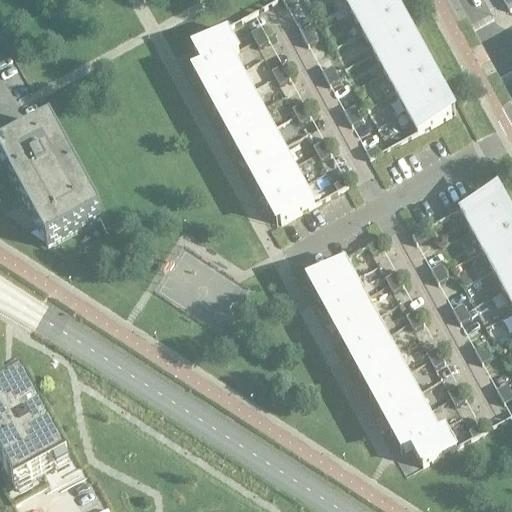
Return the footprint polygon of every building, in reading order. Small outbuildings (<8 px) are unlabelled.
[(284,0),(281,2),(285,10),(296,4),(293,0),(284,0)] [(381,0),(333,0),(333,1),(335,0),(341,0),(351,17),(381,0)] [(395,19),(384,0),(381,0),(351,17),(361,37),(395,19)] [(511,5),(509,0),(501,0),(509,14),(511,12),(511,5)] [(406,39),(395,19),(361,37),(372,57),(406,39)] [(314,37),(310,30),(299,36),(303,43),(314,37)] [(264,38),(260,31),(250,37),(254,44),(264,38)] [(237,53),(226,32),(192,50),(203,70),(196,74),(196,75),(237,53)] [(317,44),(314,37),(303,43),(307,50),(317,44)] [(268,45),(264,38),(254,44),(257,51),(268,45)] [(417,59),(406,39),(372,57),(383,77),(417,59)] [(237,54),(237,53),(196,75),(207,94),(240,76),(230,58),(237,54)] [(428,79),(417,59),(383,77),(394,97),(428,79)] [(285,76),(281,69),(270,75),(274,82),(285,76)] [(336,77),(332,70),(321,76),(325,83),(336,77)] [(251,95),(240,76),(207,94),(217,113),(251,95)] [(289,83),(285,76),(274,82),(278,89),(289,83)] [(339,84),(336,77),(325,83),(329,90),(339,84)] [(439,99),(428,79),(394,97),(405,117),(439,99)] [(261,114),(251,95),(217,113),(228,132),(261,114)] [(450,119),(439,99),(405,117),(417,138),(450,119)] [(306,114),(302,107),(291,113),(295,120),(306,114)] [(357,117),(354,110),(343,116),(347,123),(357,117)] [(271,133),(261,114),(228,132),(238,151),(271,133)] [(309,121),(306,114),(295,120),(299,127),(309,121)] [(361,124),(357,117),(347,123),(351,130),(361,124)] [(282,151),(271,133),(238,151),(248,170),(282,151)] [(326,152),(322,145),(312,151),(316,158),(326,152)] [(100,221),(60,146),(5,175),(46,250),(100,221)] [(379,157),(375,150),(365,156),(369,164),(380,158),(380,157),(379,157)] [(292,170),(282,151),(248,170),(259,189),(292,170)] [(330,159),(326,152),(316,158),(320,165),(330,159)] [(303,189),(292,170),(259,189),(269,208),(303,189)] [(347,191),(343,183),(333,188),(336,195),(336,196),(336,197),(347,191)] [(313,209),(303,189),(269,208),(280,227),(313,209)] [(503,217),(492,196),(458,214),(470,235),(503,217)] [(511,237),(511,232),(503,217),(470,235),(481,255),(511,237)] [(422,235),(422,234),(411,240),(415,248),(426,242),(422,235)] [(511,263),(511,237),(481,255),(492,275),(511,263)] [(381,253),(377,245),(366,251),(367,252),(371,259),(381,253)] [(511,289),(511,263),(492,275),(503,295),(511,289)] [(354,283),(343,264),(310,282),(320,302),(354,283)] [(444,275),(440,268),(429,274),(433,281),(444,275)] [(448,282),(444,275),(433,281),(437,288),(448,282)] [(398,284),(394,277),(384,282),(388,289),(398,284)] [(364,302),(354,283),(320,302),(331,321),(364,302)] [(402,291),(398,284),(388,289),(392,296),(402,291)] [(511,289),(503,295),(511,312),(511,289)] [(375,321),(364,302),(331,321),(341,340),(375,321)] [(466,315),(462,308),(451,314),(455,321),(466,315)] [(473,313),(467,316),(470,321),(476,318),(473,313)] [(419,322),(415,314),(405,320),(409,327),(419,322)] [(470,322),(466,315),(455,321),(459,328),(470,322)] [(385,340),(375,321),(341,340),(351,359),(385,340)] [(423,329),(419,322),(409,327),(412,334),(423,329)] [(395,359),(385,340),(351,359),(362,377),(395,359)] [(488,355),(484,348),(473,354),(477,361),(488,355)] [(440,359),(436,352),(425,358),(429,365),(440,359)] [(491,362),(488,355),(477,361),(481,368),(491,362)] [(406,378),(395,359),(362,377),(372,396),(406,378)] [(444,366),(440,359),(429,365),(433,372),(444,366)] [(416,397),(406,378),(372,396),(383,415),(416,397)] [(67,465),(22,382),(0,393),(0,467),(14,494),(67,465)] [(509,395),(506,388),(495,394),(499,401),(509,395)] [(460,397),(457,390),(446,396),(450,403),(460,397)] [(511,402),(511,399),(509,395),(499,401),(503,408),(511,402)] [(426,416),(416,397),(383,415),(393,434),(426,416)] [(464,404),(460,397),(450,403),(454,410),(464,404)] [(436,434),(426,416),(393,434),(403,453),(444,431),(443,430),(436,434)] [(482,437),(478,429),(467,435),(471,442),(471,443),(482,437)] [(455,452),(444,431),(403,453),(404,454),(411,450),(422,470),(455,452)]
